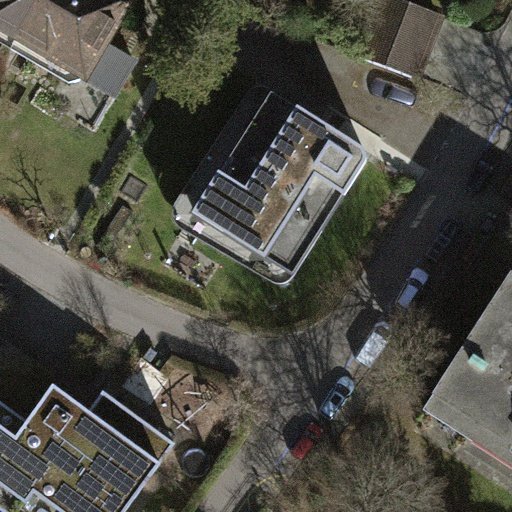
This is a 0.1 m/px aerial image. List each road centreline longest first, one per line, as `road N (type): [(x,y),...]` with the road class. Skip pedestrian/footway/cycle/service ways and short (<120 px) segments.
road 1 (residential): [(321,382),(511,68)]
road 2 (residential): [(321,382),(181,335),(70,285),(0,239)]
road 3 (residential): [(216,511),(321,382)]
